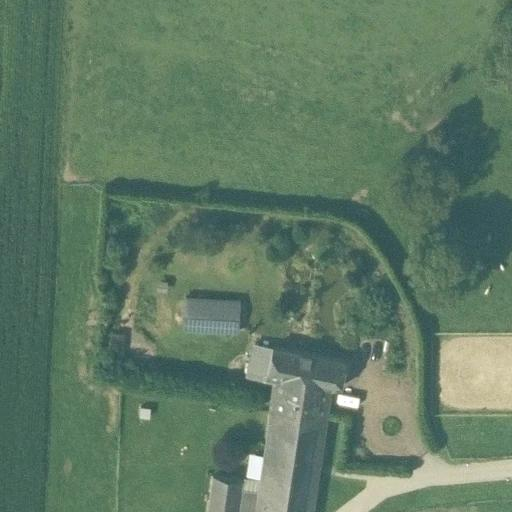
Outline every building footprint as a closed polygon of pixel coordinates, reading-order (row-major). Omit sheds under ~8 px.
[(237,305),(185,302),(184,326),(236,329),(237,305)] [(344,361),(273,346),(267,371),(330,384),(339,385),(344,361)] [(311,511),(330,384),(275,373),(270,409),(268,409),(268,410),(270,410),(258,489),(254,511),(311,511)] [(242,478),(212,474),(206,511),(236,511),(237,511),(241,486),(242,478)] [(254,511),(258,489),(241,486),(237,511),(238,511),(254,511)]
